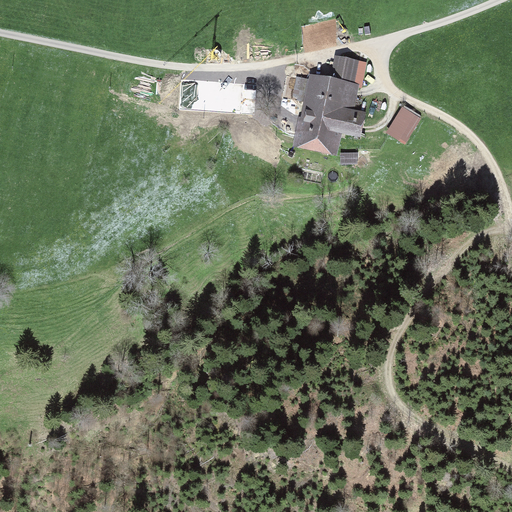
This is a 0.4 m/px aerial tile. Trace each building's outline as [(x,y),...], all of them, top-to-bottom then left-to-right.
[(340,58),(335,83),(315,79),(301,143),(331,149),(335,130),(360,136),(364,116),(351,113),(356,88),(353,87),(359,62),(340,58)] [(297,77),(293,95),(301,101),(306,79),(297,77)] [(221,114),(238,118),(248,85),(231,81),(221,114)] [(417,120),(402,110),(388,133),(403,142),(417,120)] [(357,164),(357,155),(341,155),(341,164),(357,164)]
